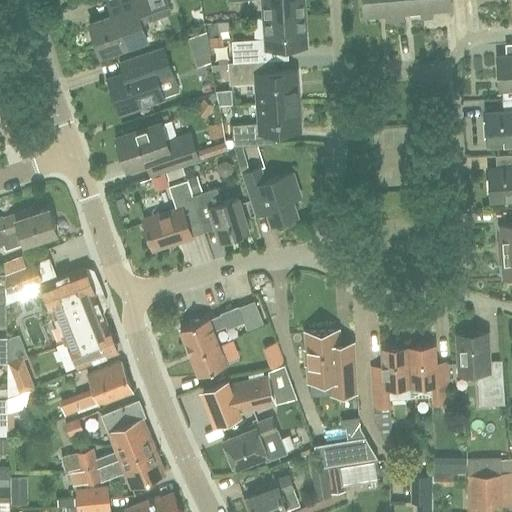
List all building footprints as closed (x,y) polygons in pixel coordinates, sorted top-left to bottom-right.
[(168,0),(139,0),(142,6),(91,23),(102,54),(147,39),(141,19),(171,9),(168,0)] [(233,0),(264,0),(265,19),(305,16),(304,0),(230,0),(231,0),(233,0)] [(388,22),(396,21),(394,0),(365,0),(367,16),(387,14),(388,22)] [(394,0),(396,21),(404,20),(404,13),(422,11),(421,0),(394,0)] [(421,0),(422,11),(423,18),(432,17),(431,10),(453,8),(451,0),(421,0)] [(235,62),(258,60),(257,49),(307,45),(305,16),(265,19),(267,39),(233,41),(235,62)] [(157,79),(173,74),(164,46),(130,57),(135,70),(110,79),(121,111),(162,97),(157,79)] [(511,55),(508,56),(498,56),(500,88),(511,87),(511,55)] [(258,60),(235,62),(229,62),(231,84),(258,82),(259,103),(298,100),(296,70),(259,73),(258,60)] [(298,100),(259,103),(260,122),(234,124),(235,146),(263,144),(262,133),(300,130),(298,100)] [(511,110),(486,112),(488,144),(511,142),(511,110)] [(128,170),(148,163),(152,177),(200,161),(192,137),(167,145),(160,123),(117,138),(128,170)] [(511,167),(497,168),(490,169),(492,200),(511,198),(511,167)] [(292,199),(300,197),(292,173),(265,181),(261,168),(244,173),(257,214),(269,211),(272,222),(297,215),(292,199)] [(197,210),(193,195),(188,180),(170,185),(177,209),(144,219),(153,249),(192,236),(185,214),(197,210)] [(213,219),(216,229),(220,240),(249,230),(238,197),(223,202),(218,187),(206,191),(193,195),(197,210),(201,222),(213,219)] [(0,241),(9,239),(7,232),(19,228),(24,244),(57,233),(49,208),(33,213),(32,208),(2,218),(1,215),(0,214),(0,241)] [(502,251),(511,250),(511,223),(500,224),(502,251)] [(511,276),(511,250),(502,251),(504,277),(511,276)] [(6,288),(6,303),(23,297),(21,289),(27,286),(35,283),(43,280),(36,262),(27,265),(6,274),(6,288)] [(43,284),(51,302),(65,338),(93,326),(96,332),(109,327),(101,308),(104,307),(106,303),(101,290),(97,288),(95,285),(97,281),(92,269),(88,267),(86,268),(84,265),(56,276),(42,282),(43,284)] [(255,301),(238,307),(247,329),(264,323),(255,301)] [(181,329),(191,355),(220,343),(215,331),(227,326),(222,314),(211,318),(210,317),(181,329)] [(93,326),(65,338),(67,342),(58,345),(65,361),(76,356),(80,366),(118,350),(109,327),(96,332),(93,326)] [(354,343),(339,344),(338,331),(307,333),(308,350),(305,350),(306,364),(309,364),(310,381),(330,380),(331,394),(357,392),(355,365),(354,343)] [(505,404),(503,375),(490,376),(487,332),(457,334),(460,373),(478,371),(480,405),(505,404)] [(191,355),(199,375),(228,363),(220,343),(191,355)] [(408,344),(410,386),(411,386),(412,397),(434,396),(435,404),(450,403),(447,360),(436,361),(435,343),(408,344)] [(389,387),(410,386),(408,344),(381,346),(382,365),(371,366),(374,407),(390,406),(390,398),(389,387)] [(19,392),(19,393),(35,387),(24,359),(9,365),(9,395),(19,392)] [(94,387),(94,389),(73,397),(78,409),(99,401),(100,404),(134,391),(121,360),(88,373),(94,387)] [(275,401),(268,374),(228,385),(227,381),(205,389),(218,423),(239,415),(238,411),(275,401)] [(114,442),(148,429),(142,415),(145,414),(140,399),(137,401),(136,399),(102,413),(114,442)] [(201,400),(187,407),(198,430),(212,423),(201,400)] [(375,408),(375,412),(376,422),(384,438),(392,437),(390,407),(375,408)] [(286,452),(278,431),(273,418),(254,426),(255,429),(226,441),(236,467),(265,455),(267,460),(286,452)] [(72,436),(88,434),(87,419),(71,420),(72,436)] [(0,436),(16,435),(15,422),(0,422),(0,436)] [(117,450),(120,459),(121,461),(136,455),(138,458),(157,451),(148,429),(114,442),(117,450)] [(120,459),(117,450),(97,457),(93,447),(50,459),(53,470),(65,470),(66,473),(97,464),(98,467),(120,459)] [(431,462),(430,447),(401,448),(401,463),(431,462)] [(121,461),(127,475),(131,486),(165,472),(157,451),(138,458),(136,455),(121,461)] [(127,475),(121,461),(120,459),(98,467),(97,464),(66,473),(81,469),(85,484),(97,481),(112,475),(114,480),(127,475)] [(377,480),(374,461),(340,466),(343,485),(377,480)] [(332,492),(344,490),(343,485),(340,466),(328,468),(332,492)] [(0,484),(9,485),(9,470),(0,469),(0,484)] [(511,511),(511,472),(472,474),(472,511),(511,511)] [(281,493),(294,488),(289,475),(257,488),(259,492),(248,497),(253,510),(250,511),(282,511),(287,510),(281,493)] [(330,497),(328,479),(315,481),(317,499),(330,497)] [(0,508),(10,508),(9,485),(0,484),(0,508)] [(77,500),(110,497),(109,484),(76,487),(77,500)] [(431,511),(432,489),(412,488),(412,500),(418,500),(417,511),(431,511)] [(181,511),(174,492),(161,497),(159,495),(125,509),(126,511),(123,511),(181,511)] [(110,497),(77,500),(77,511),(88,511),(111,510),(110,497)] [(400,511),(417,511),(417,501),(400,503),(400,511)]
